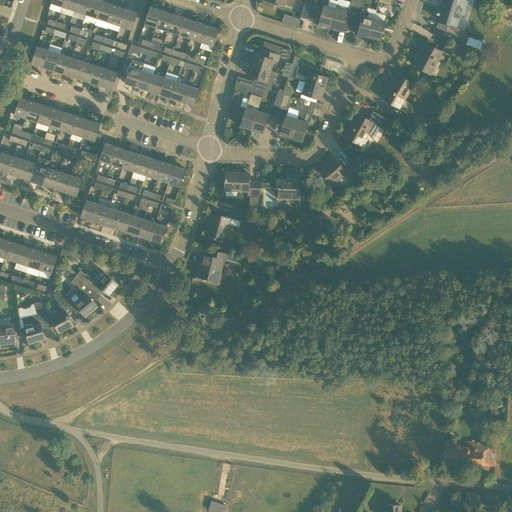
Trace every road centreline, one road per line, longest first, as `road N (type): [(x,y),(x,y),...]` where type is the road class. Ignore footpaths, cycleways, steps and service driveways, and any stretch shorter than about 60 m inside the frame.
road 1 (unclassified): [(511,490),(80,430)]
road 2 (residential): [(205,154),(310,155),(356,54)]
road 3 (residential): [(0,378),(72,359),(112,333),(144,304),(164,276),(163,262)]
road 4 (residential): [(163,262),(0,209)]
road 5 (residential): [(205,154),(236,22)]
road 6 (residential): [(356,54),(236,22)]
road 7 (unclassified): [(163,262),(188,232),(205,154)]
